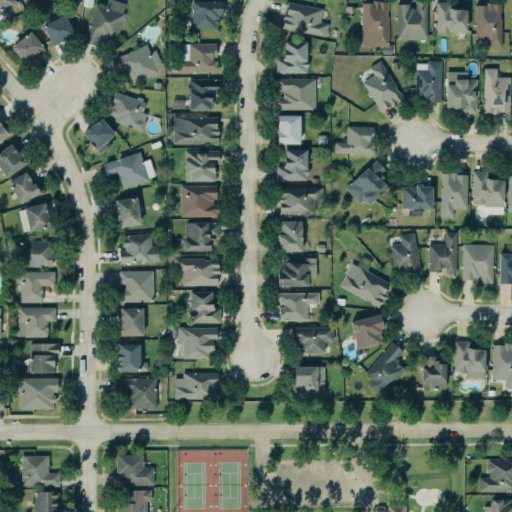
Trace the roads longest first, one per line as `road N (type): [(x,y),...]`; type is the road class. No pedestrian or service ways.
road 1 (tertiary): [(511,430),(0,431)]
road 2 (residential): [(0,67),(55,139),(85,222),(88,511)]
road 3 (residential): [(253,358),(246,56),(258,0)]
